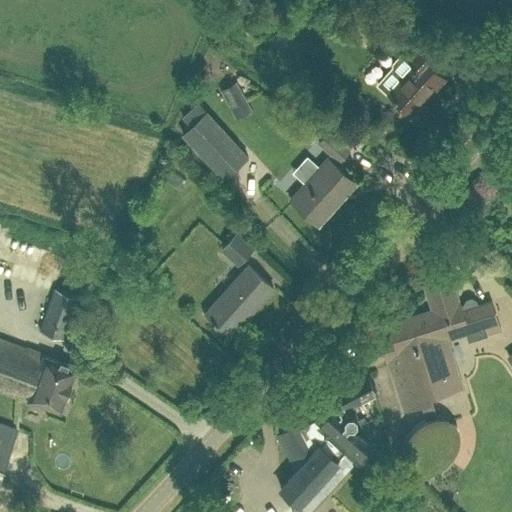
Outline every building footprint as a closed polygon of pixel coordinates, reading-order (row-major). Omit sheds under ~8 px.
[(376,82),(386,92),(410,113),(443,77),(432,68),(446,53),(421,30),(401,53),(400,52),(392,61),(391,65),(376,82)] [(248,155),(206,109),(181,132),(223,178),(248,155)] [(328,136),(346,156),(361,142),(348,129),(341,135),(335,129),(328,136)] [(354,181),(327,157),(290,199),(316,223),(354,181)] [(254,246),(237,230),(219,249),(237,265),(254,246)] [(272,286),(247,264),(204,311),(229,334),(272,286)] [(460,310),(453,289),(449,278),(424,286),(432,309),(388,323),(393,339),(381,343),(391,374),(401,405),(419,399),(426,420),(418,426),(412,433),(409,437),(407,441),(405,445),(404,448),(403,451),(403,457),(404,459),(405,462),(406,465),(409,468),(411,470),(413,472),(416,474),(420,475),(423,475),(427,475),(431,474),(435,473),(440,469),(444,467),(447,464),(450,460),(452,458),(454,454),(456,450),(458,446),(459,442),(460,437),(460,434),(460,430),(459,426),(458,422),(456,420),(453,418),(451,416),(448,415),(445,414),(442,414),(438,415),(436,416),(430,396),(455,388),(439,338),(465,330),(467,338),(498,328),(489,301),(460,310)] [(79,297),(54,288),(39,329),(64,338),(79,297)] [(76,366),(0,338),(0,389),(60,411),(76,366)] [(359,368),(358,365),(348,370),(350,373),(325,387),(325,386),(322,387),(332,406),(298,424),(298,423),(277,434),(296,469),(282,485),(281,485),(280,487),(298,503),(346,449),(357,458),(370,444),(366,440),(365,441),(356,432),(358,430),(351,424),(353,422),(346,407),(375,391),(363,367),(359,368)] [(0,468),(14,429),(0,423),(0,468)]
